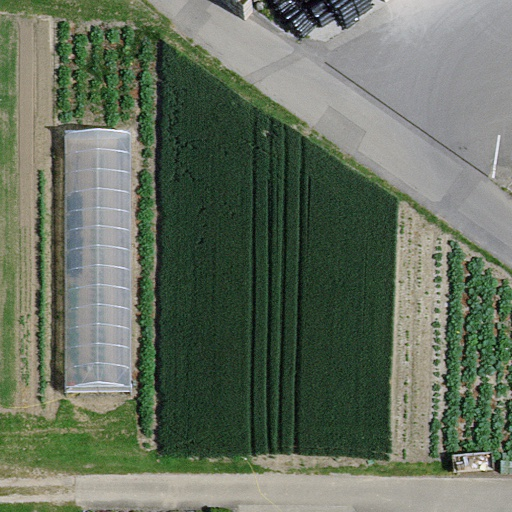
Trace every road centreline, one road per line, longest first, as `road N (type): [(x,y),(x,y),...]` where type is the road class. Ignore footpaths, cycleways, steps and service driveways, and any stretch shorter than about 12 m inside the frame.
road 1 (track): [(0,490),(511,500)]
road 2 (residential): [(511,233),(186,0)]
road 3 (unknown): [(289,77),(511,7)]
